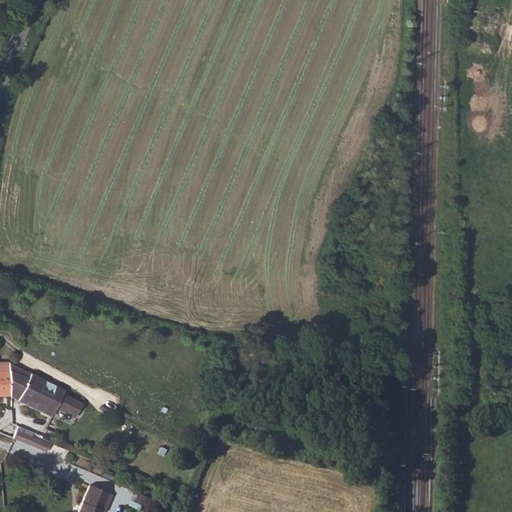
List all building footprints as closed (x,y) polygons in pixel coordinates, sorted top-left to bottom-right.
[(10,370),(0,370),(0,396),(9,396),(11,397),(10,370)] [(28,379),(10,370),(11,397),(47,414),(51,405),(75,417),(81,404),(61,394),(63,390),(30,374),(28,379)] [(252,385),(244,383),(241,392),(249,394),(252,385)] [(17,428),(12,439),(45,453),(48,446),(31,439),(32,434),(17,428)] [(91,487),(80,511),(102,511),(110,494),(91,487)]
